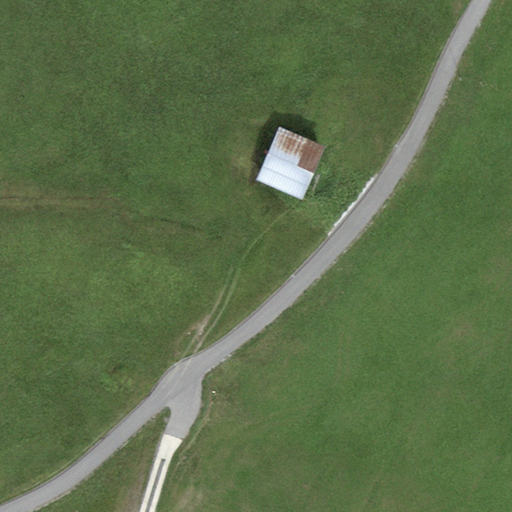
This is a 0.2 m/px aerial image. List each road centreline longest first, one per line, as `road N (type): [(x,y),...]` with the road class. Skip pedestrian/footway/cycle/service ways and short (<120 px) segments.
road 1 (track): [(482,0),(400,158),(310,273),(77,473),(8,511)]
road 2 (track): [(182,381),(147,511)]
